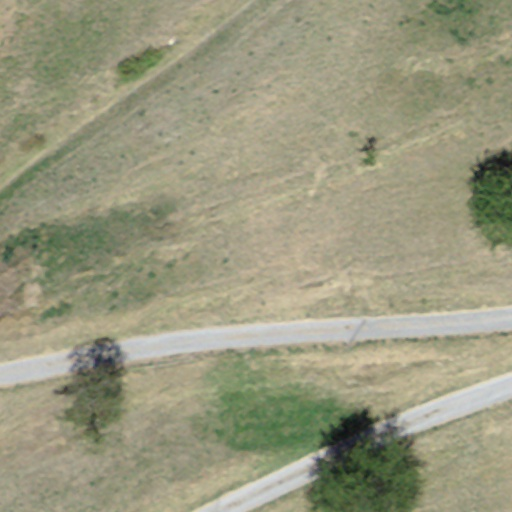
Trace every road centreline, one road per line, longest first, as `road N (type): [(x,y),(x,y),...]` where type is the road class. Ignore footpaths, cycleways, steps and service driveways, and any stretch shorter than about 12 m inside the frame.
road 1 (residential): [(511,322),(224,342),(0,383)]
road 2 (track): [(265,0),(0,195)]
road 3 (residential): [(237,511),(395,435),(511,393)]
